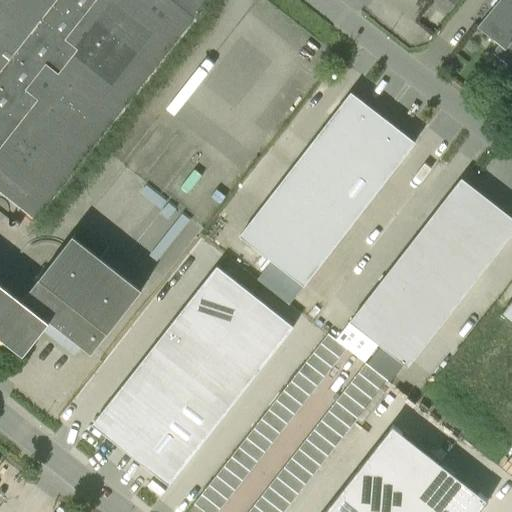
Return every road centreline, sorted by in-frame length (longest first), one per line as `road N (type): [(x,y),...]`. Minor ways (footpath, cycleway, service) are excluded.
road 1 (unclassified): [(511,151),(321,0)]
road 2 (tertiary): [(122,511),(0,414)]
